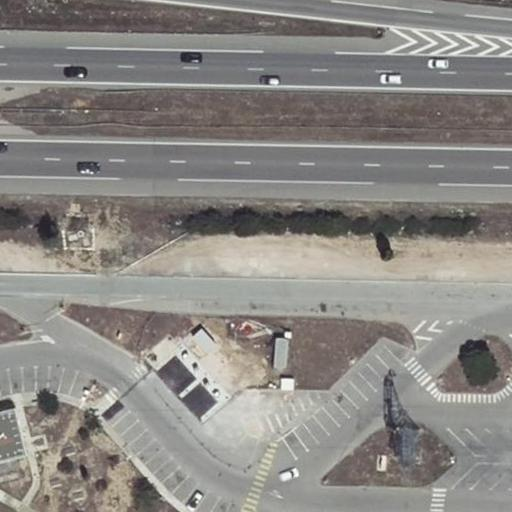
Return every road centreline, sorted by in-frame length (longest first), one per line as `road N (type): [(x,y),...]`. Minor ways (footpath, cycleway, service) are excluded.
road 1 (motorway): [(0,286),(511,301)]
road 2 (motorway): [(0,157),(511,166)]
road 3 (motorway): [(511,73),(0,65)]
road 4 (motorway): [(511,23),(275,0)]
